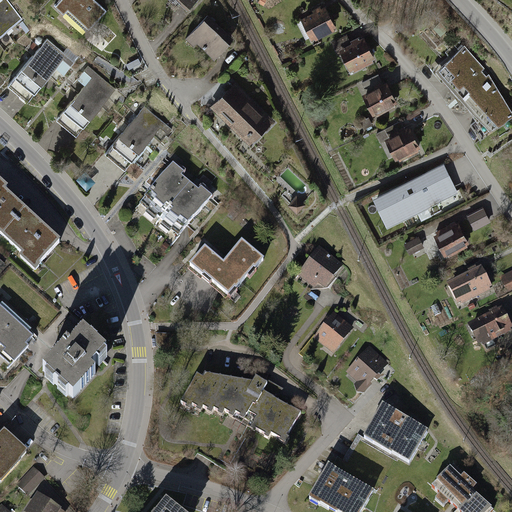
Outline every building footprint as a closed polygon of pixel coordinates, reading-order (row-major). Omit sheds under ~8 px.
[(0,37),(23,20),(7,0),(1,0),(0,1),(0,37)] [(61,0),(56,7),(66,16),(71,11),(91,29),(107,12),(94,0),(61,0)] [(197,0),(177,0),(189,10),(197,0)] [(304,20),(314,39),(335,29),(325,9),(304,20)] [(236,39),(210,16),(188,39),(215,63),(236,39)] [(78,59),(51,36),(9,86),(29,103),(64,61),(71,67),(78,59)] [(365,37),(340,48),(352,73),(377,62),(365,37)] [(511,107),(489,72),(466,44),(439,70),(467,103),(477,123),(472,127),(481,143),(511,123),(511,107)] [(117,88),(89,67),(83,74),(92,80),(61,119),(81,134),(117,88)] [(277,122),(236,83),(212,108),(253,147),(277,122)] [(386,84),(367,94),(377,114),(397,104),(386,84)] [(172,129),(145,106),(126,129),(146,145),(160,128),(168,135),(172,129)] [(419,149),(408,128),(389,139),(400,160),(419,149)] [(126,129),(105,154),(125,171),(146,145),(126,129)] [(388,228),(459,193),(445,164),(373,199),(388,228)] [(214,199),(175,166),(143,204),(183,236),(214,199)] [(0,232),(5,238),(28,213),(7,193),(9,190),(0,182),(0,232)] [(296,194),(288,203),(297,212),(306,203),(296,194)] [(483,207),(467,215),(475,229),(490,221),(483,207)] [(64,245),(28,213),(5,238),(25,256),(22,260),(37,274),(64,245)] [(468,243),(458,224),(437,235),(447,254),(468,243)] [(425,248),(420,238),(406,245),(411,255),(425,248)] [(225,265),(207,251),(192,269),(231,301),(264,260),(244,243),(225,265)] [(346,267),(320,248),(297,278),(314,291),(329,290),(346,267)] [(481,269),(449,285),(460,308),(492,292),(481,269)] [(511,273),(501,279),(508,293),(511,290),(511,273)] [(32,338),(0,308),(0,352),(13,364),(28,347),(26,345),(32,338)] [(500,309),(474,323),(483,341),(510,327),(500,309)] [(355,330),(335,315),(315,341),(334,356),(355,330)] [(109,353),(85,333),(71,349),(68,346),(45,374),(49,378),(47,380),(56,387),(58,385),(63,389),(61,392),(70,399),(72,397),(76,400),(97,375),(93,372),(109,353)] [(391,365),(370,347),(347,375),(358,384),(356,387),(366,395),(391,365)] [(286,446),(303,414),(266,394),(271,386),(258,379),(255,385),(209,377),(206,381),(199,377),(181,406),(192,413),(194,409),(213,416),(216,413),(272,444),(274,440),(286,446)] [(428,432),(384,407),(367,438),(411,463),(428,432)] [(27,452),(3,430),(0,433),(0,483),(20,461),(19,460),(27,452)] [(476,485),(452,463),(431,486),(439,493),(434,499),(443,507),(448,501),(458,510),(455,511),(490,511),(493,510),(471,490),(476,485)] [(45,478),(33,467),(16,485),(28,496),(45,478)] [(366,511),(377,492),(330,467),(312,500),(333,511),(366,511)] [(58,511),(61,508),(37,492),(23,511),(58,511)] [(183,511),(172,503),(164,511),(183,511)]
